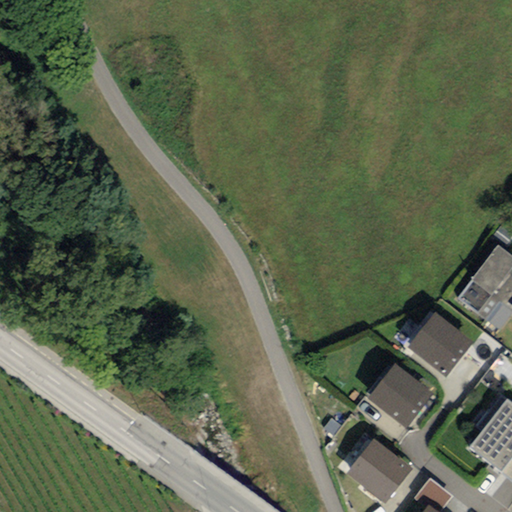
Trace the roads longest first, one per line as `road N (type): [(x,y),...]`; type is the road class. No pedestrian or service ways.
road 1 (unclassified): [(58,0),(128,122),(230,247),(335,511)]
road 2 (secondary): [(239,511),(0,343)]
